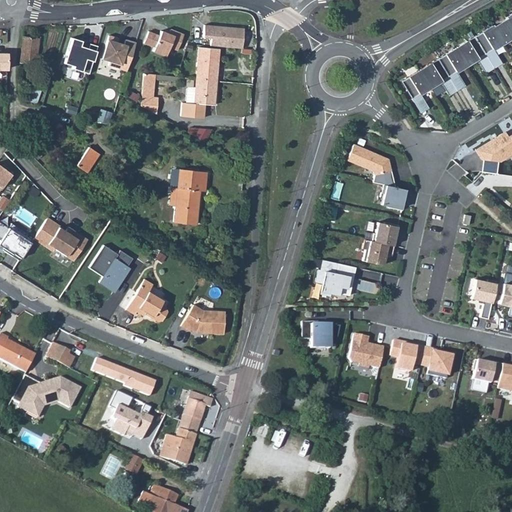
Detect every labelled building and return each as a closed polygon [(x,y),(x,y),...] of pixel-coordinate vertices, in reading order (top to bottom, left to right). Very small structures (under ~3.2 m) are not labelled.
[(511,29),(506,19),(493,27),(502,43),(511,36),(511,29)] [(492,25),(473,37),(486,58),(491,55),(488,51),(502,43),(493,27),(492,25)] [(242,29),(203,26),(202,38),(210,38),(209,46),(241,49),(242,29)] [(157,40),(146,37),(142,49),(153,52),(152,56),(165,60),(166,55),(168,49),(177,52),(180,43),(176,41),(178,34),(169,31),(167,35),(166,38),(163,37),(158,35),(157,40)] [(119,39),(108,36),(102,59),(109,61),(108,67),(127,73),(135,44),(125,41),(124,46),(117,44),(119,39)] [(19,63),(26,64),(36,65),(39,39),(23,37),(19,63)] [(473,37),(457,47),(467,64),(479,57),(482,61),(486,58),(473,37)] [(70,38),(63,64),(73,67),(72,70),(88,75),(97,47),(90,45),(88,50),(80,47),(81,42),(70,38)] [(457,47),(437,59),(450,80),(454,77),(452,73),(467,64),(457,47)] [(215,81),(218,49),(198,48),(196,79),(215,81)] [(168,49),(166,55),(174,58),(177,52),(168,49)] [(437,59),(419,70),(429,87),(443,79),(445,83),(450,80),(437,59)] [(419,70),(400,81),(413,102),(417,100),(415,96),(429,87),(419,70)] [(153,95),(153,94),(155,75),(143,74),(141,94),(153,95)] [(180,103),(179,116),(201,118),(202,104),(213,105),(215,81),(196,79),(195,87),(189,87),(187,89),(186,103),(180,103)] [(29,91),(39,97),(45,86),(36,80),(29,91)] [(136,102),(139,96),(130,91),(127,96),(136,102)] [(151,112),(151,106),(153,95),(141,94),(140,106),(151,112)] [(511,131),(506,135),(503,130),(474,148),(479,157),(496,159),(511,149),(511,131)] [(351,143),(344,159),(371,170),(373,173),(371,181),(375,182),(378,172),(388,169),(386,157),(351,143)] [(87,173),(99,154),(88,147),(76,166),(87,173)] [(37,159),(41,156),(35,148),(31,151),(37,159)] [(0,188),(10,175),(0,166),(0,188)] [(176,187),(174,206),(173,222),(196,224),(199,191),(204,191),(206,172),(171,168),(169,187),(171,187),(176,187)] [(401,201),(404,188),(381,183),(379,191),(381,191),(379,203),(385,204),(384,205),(399,208),(400,203),(399,203),(399,200),(401,201)] [(46,218),(32,239),(51,251),(53,249),(72,261),(86,239),(73,231),(72,233),(65,229),(64,231),(57,227),(58,226),(46,218)] [(369,239),(391,244),(394,231),(393,231),(393,228),(394,229),(396,223),(381,220),(381,222),(375,220),(372,231),(370,231),(369,239)] [(0,223),(0,247),(1,248),(0,249),(18,261),(31,240),(25,236),(26,234),(10,223),(6,228),(0,223)] [(369,239),(361,237),(359,247),(362,247),(360,259),(380,263),(382,251),(389,253),(391,244),(369,239)] [(102,245),(88,268),(102,276),(98,282),(113,292),(128,269),(125,267),(131,258),(118,250),(116,254),(102,245)] [(335,261),(319,258),(317,268),(315,267),(312,280),(319,281),(317,292),(327,294),(327,291),(335,293),(337,285),(339,286),(342,273),(333,271),(332,269),(333,269),(335,261)] [(511,316),(511,274),(509,285),(500,283),(496,303),(507,306),(505,315),(511,316)] [(485,318),(493,281),(484,279),(484,281),(472,278),(468,298),(480,301),(477,317),(485,318)] [(142,280),(138,288),(147,293),(151,286),(142,280)] [(138,288),(124,311),(133,316),(134,313),(142,317),(143,315),(144,313),(151,318),(150,319),(156,323),(160,322),(165,313),(164,309),(159,305),(161,302),(147,293),(138,288)] [(191,306),(179,327),(187,332),(188,330),(194,334),(221,335),(223,313),(201,312),(191,306)] [(309,318),(300,317),(299,335),(308,335),(307,344),(326,345),(327,343),(333,343),(337,324),(327,323),(327,322),(315,321),(308,320),(309,318)] [(376,367),(381,345),(372,343),(372,346),(364,344),(365,341),(366,335),(351,332),(346,356),(348,360),(356,362),(355,364),(366,367),(366,364),(376,367)] [(0,360),(25,373),(34,354),(6,340),(7,338),(0,334),(0,360)] [(399,340),(390,338),(387,353),(395,355),(392,366),(407,370),(409,361),(418,363),(422,345),(413,343),(412,346),(398,343),(399,340)] [(67,370),(73,359),(66,355),(67,352),(51,344),(44,358),(67,370)] [(438,349),(422,345),(418,363),(425,365),(424,372),(443,377),(448,354),(437,352),(438,349)] [(487,380),(495,381),(500,362),(483,359),(483,361),(471,358),(469,369),(471,369),(469,378),(487,381),(487,380)] [(511,365),(500,362),(495,381),(494,387),(511,390),(511,365)] [(23,377),(10,401),(18,405),(17,409),(25,413),(26,411),(34,415),(37,409),(56,403),(68,409),(79,389),(58,379),(38,385),(23,377)] [(107,405),(114,391),(100,385),(94,398),(107,405)] [(115,408),(119,399),(121,395),(114,391),(107,405),(115,408)] [(195,434),(205,406),(210,407),(212,399),(190,391),(178,428),(195,434)] [(140,409),(141,405),(121,395),(119,399),(140,409)] [(185,465),(188,453),(190,453),(195,434),(178,428),(175,436),(166,434),(159,456),(185,465)] [(139,470),(143,461),(132,455),(128,464),(139,470)] [(136,476),(139,470),(128,464),(124,470),(136,476)] [(157,499),(158,498),(174,505),(178,495),(153,485),(147,494),(157,499)] [(152,509),(150,511),(186,511),(187,511),(174,505),(158,498),(157,499),(147,494),(142,492),(137,502),(152,509)]
